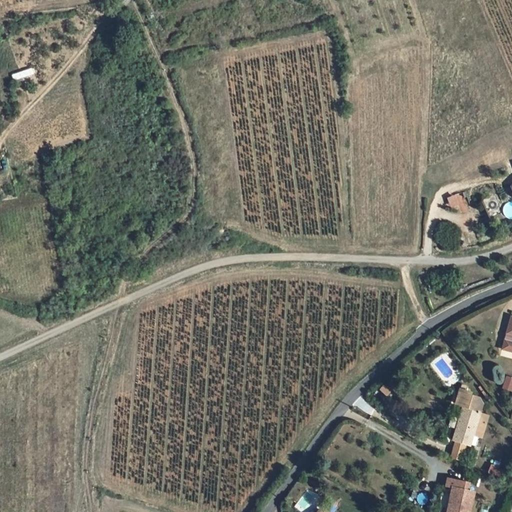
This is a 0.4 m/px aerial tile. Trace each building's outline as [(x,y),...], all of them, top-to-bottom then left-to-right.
[(511,172),(510,173),(506,161),(497,164),(503,179),(497,182),(491,189),(495,198),(498,200),(502,195),(508,193),(510,193),(511,197),(511,172)] [(511,357),(511,324),(496,320),(488,351),(511,357)] [(511,377),(506,375),(502,387),(511,390),(511,389),(511,377)] [(450,400),(439,397),(435,411),(443,414),(447,415),(440,438),(437,437),(434,446),(451,450),(456,432),(459,421),(460,418),(452,416),(456,404),(455,404),(449,403),(450,400)] [(460,418),(462,411),(456,404),(452,416),(460,418)] [(447,415),(443,414),(437,437),(440,438),(447,415)] [(462,433),(465,423),(459,421),(456,432),(462,433)] [(430,511),(452,511),(456,498),(450,497),(451,490),(430,485),(427,499),(433,500),(430,511)]
